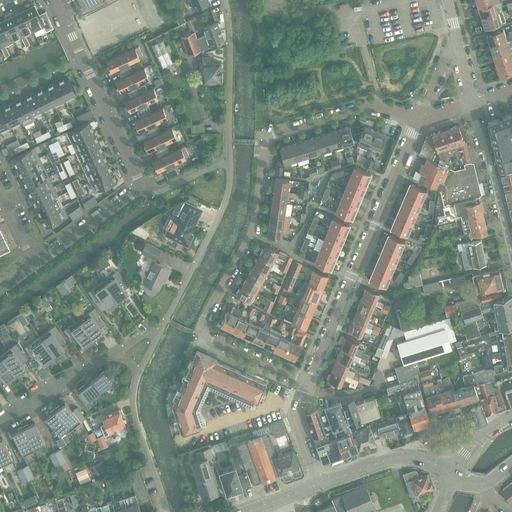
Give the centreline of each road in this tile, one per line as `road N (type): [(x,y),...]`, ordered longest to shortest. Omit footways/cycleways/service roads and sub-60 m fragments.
road 1 (residential): [(306,381),(200,334),(254,236),(265,143),(366,107),(420,119)]
road 2 (residential): [(157,338),(229,188),(225,0)]
road 3 (residential): [(35,267),(141,188),(54,0)]
road 4 (tertiary): [(306,381),(420,119)]
road 5 (residential): [(511,258),(471,103)]
road 6 (tertiary): [(454,477),(414,457),(393,458),(318,485)]
road 7 (residential): [(164,511),(134,409),(138,373)]
road 8 (residential): [(0,423),(117,354)]
